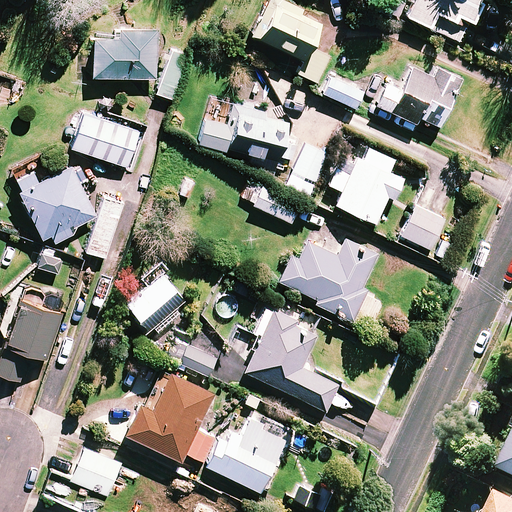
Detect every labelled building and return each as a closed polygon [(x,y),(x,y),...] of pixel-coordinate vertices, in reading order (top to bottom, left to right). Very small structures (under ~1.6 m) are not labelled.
[(282,0),(266,0),(250,34),(301,60),(319,24),(297,13),(300,9),(282,0)] [(409,0),(403,15),(457,40),(467,20),(470,21),(480,0),(479,0),(409,0)] [(156,29),(118,27),(117,36),(92,35),(91,76),(154,78),(156,29)] [(328,56),(309,46),(296,72),(315,81),(328,56)] [(187,55),(172,50),(156,93),(172,99),(187,55)] [(425,73),(409,65),(398,87),(385,81),(374,103),(414,122),(417,115),(436,125),(458,78),(429,64),(425,73)] [(362,89),(334,76),(325,94),(354,107),(362,89)] [(278,159),(278,156),(291,159),(295,142),(283,139),(287,122),(262,116),(263,111),(231,103),(226,123),(202,118),(196,143),(224,149),(225,148),(248,154),(248,152),(278,159)] [(138,130),(81,111),(69,147),(126,165),(138,130)] [(324,153),(304,143),(291,169),(311,179),(324,153)] [(405,167),(360,146),(346,175),(334,169),(327,183),(340,189),(334,203),(373,221),(385,194),(391,197),(405,167)] [(94,215),(69,164),(35,181),(30,170),(12,179),(40,237),(49,233),(53,242),(74,232),(71,226),(94,215)] [(298,202),(249,179),(240,199),(290,221),(298,202)] [(122,203),(102,197),(85,250),(104,256),(122,203)] [(441,218),(413,204),(399,234),(427,247),(441,218)] [(375,252),(343,237),(335,254),(305,240),(297,258),(289,254),(277,280),(314,297),(312,301),(351,319),(365,287),(360,285),(375,252)] [(57,272),(61,257),(39,252),(36,267),(57,272)] [(183,299),(156,267),(142,280),(145,284),(124,302),(152,334),(177,313),(173,308),(183,299)] [(42,292),(21,286),(0,351),(0,373),(19,380),(28,352),(45,357),(59,310),(38,304),(42,292)] [(294,324),(295,320),(272,308),(257,341),(248,359),(243,370),(322,408),(335,382),(300,365),(315,331),(303,325),(302,327),(294,324)] [(215,357),(182,341),(174,359),(206,374),(215,357)] [(211,389),(165,367),(147,404),(137,399),(122,431),(179,458),(182,450),(201,459),(213,435),(193,426),(211,389)] [(286,428),(250,411),(239,434),(229,429),(225,438),(218,435),(205,464),(257,489),(286,428)] [(511,440),(499,469),(511,474),(511,440)] [(121,460),(83,443),(68,478),(106,495),(121,460)] [(511,511),(511,498),(496,491),(485,511),(511,511)] [(221,511),(185,495),(177,511),(221,511)]
